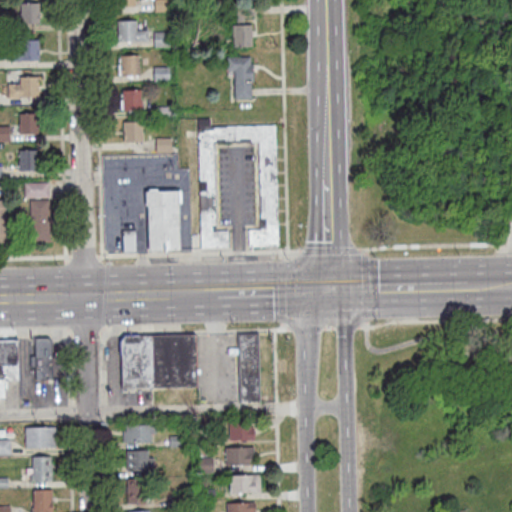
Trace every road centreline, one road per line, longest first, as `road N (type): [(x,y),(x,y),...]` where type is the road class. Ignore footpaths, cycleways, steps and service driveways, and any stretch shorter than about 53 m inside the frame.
road 1 (residential): [(87,511),(73,0)]
road 2 (secondary): [(328,290),(305,328),(308,511)]
road 3 (secondary): [(348,511),(345,326),(328,290)]
road 4 (secondary): [(326,209),(323,60)]
road 5 (primary): [(0,298),(144,295)]
